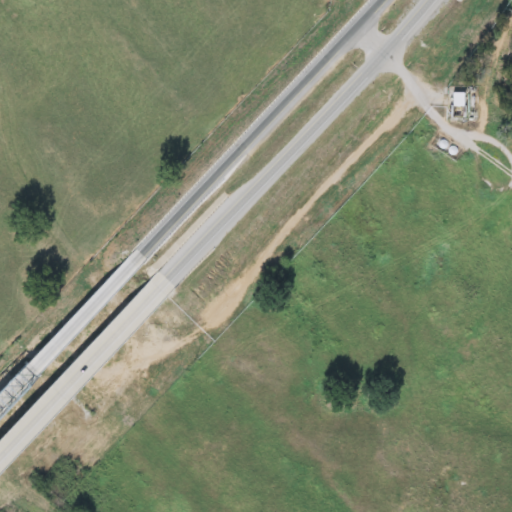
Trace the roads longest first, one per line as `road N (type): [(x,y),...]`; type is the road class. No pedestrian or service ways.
road 1 (trunk): [(376,0),(139,256)]
road 2 (trunk): [(165,281),(381,49)]
road 3 (trunk): [(0,455),(165,281)]
road 4 (trunk): [(139,256),(0,403)]
